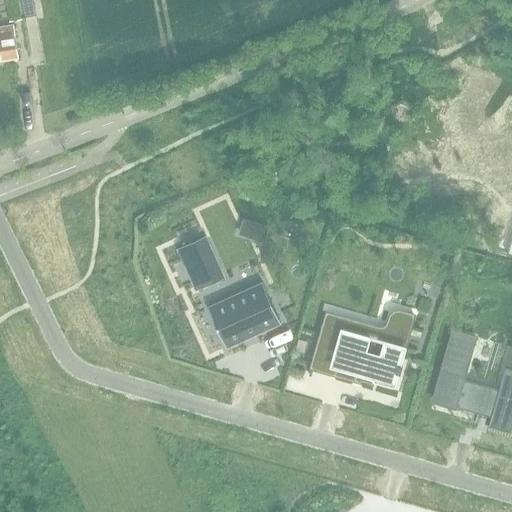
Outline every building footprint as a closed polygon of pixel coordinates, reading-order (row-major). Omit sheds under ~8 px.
[(5,0),(10,21),(23,18),(19,0),(5,0)] [(0,61),(18,58),(12,26),(0,28),(0,61)] [(244,220),(240,233),(263,240),(267,226),(244,220)] [(202,236),(180,246),(199,288),(221,278),(202,236)] [(243,290),(208,306),(226,346),(261,330),(280,321),(262,282),(243,290)] [(327,311),(311,366),(332,372),(334,364),(360,372),(358,380),(373,384),(374,379),(392,384),(392,385),(393,385),(394,384),(395,384),(395,383),(396,383),(396,382),(399,372),(400,372),(402,364),(399,363),(401,359),(411,325),(390,319),(385,340),(383,340),(380,352),(367,349),(371,336),(344,329),(345,324),(344,323),(346,317),(327,311)] [(454,330),(433,399),(474,411),(477,401),(494,406),(488,425),(510,432),(511,423),(511,367),(505,365),(499,388),(463,378),(475,336),(454,330)]
